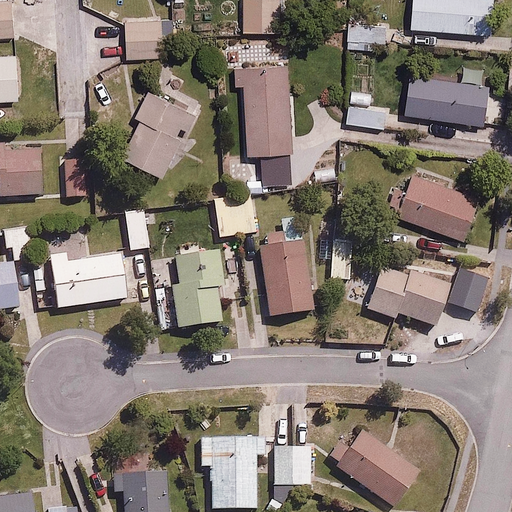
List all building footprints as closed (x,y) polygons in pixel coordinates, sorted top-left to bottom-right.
[(11,0),(0,0),(0,36),(14,36),(11,0)] [(279,0),(244,0),(245,27),(280,27),(279,0)] [(493,0),(414,0),(413,26),(492,30),(493,0)] [(164,18),(126,19),(127,57),(165,56),(164,18)] [(0,99),(20,99),(18,53),(0,54),(0,99)] [(286,61),(240,65),(248,151),(294,147),(286,61)] [(465,63),(463,79),(412,72),(407,111),(485,121),(490,83),(481,81),(483,66),(465,63)] [(200,114),(147,88),(135,114),(141,117),(123,152),(165,173),(183,136),(177,133),(181,125),(192,131),(200,114)] [(373,94),(351,91),(347,123),(403,130),(405,118),(387,116),(387,110),(372,108),(373,94)] [(506,102),(491,100),(488,121),(504,123),(506,102)] [(3,142),(0,142),(0,185),(1,186),(1,193),(48,191),(45,149),(3,151),(3,142)] [(86,158),(66,159),(68,197),(88,196),(86,158)] [(481,195),(414,170),(398,212),(465,237),(481,195)] [(251,190),(214,196),(220,235),(257,229),(251,190)] [(147,207),(124,210),(130,247),(153,244),(147,207)] [(29,226),(6,229),(8,246),(16,244),(18,258),(33,256),(29,226)] [(354,237),(332,236),(331,276),(353,277),(354,237)] [(306,238),(261,245),(271,315),(316,309),(306,238)] [(217,283),(225,281),(227,293),(244,291),(241,273),(229,275),(225,248),(202,251),(200,239),(180,242),(181,254),(170,256),(180,324),(222,318),(217,283)] [(52,265),(38,267),(42,300),(58,298),(59,304),(128,295),(122,251),(69,258),(68,249),(50,251),(52,265)] [(0,260),(0,305),(20,302),(14,258),(0,260)] [(408,275),(382,267),(368,307),(397,316),(399,310),(439,323),(455,273),(414,259),(408,275)] [(152,260),(133,263),(135,282),(155,280),(152,260)] [(492,278),(461,268),(452,300),(483,309),(492,278)] [(360,422),(333,458),(396,505),(422,469),(360,422)] [(213,506),(262,505),(261,452),(268,452),(267,433),(202,435),(202,462),(212,462),(213,506)] [(311,443),(280,444),(280,482),(311,481),(311,443)] [(171,511),(169,467),(115,470),(116,488),(123,488),(124,511),(171,511)] [(42,511),(40,488),(0,492),(0,511),(42,511)] [(298,501),(288,511),(310,511),(298,501)]
